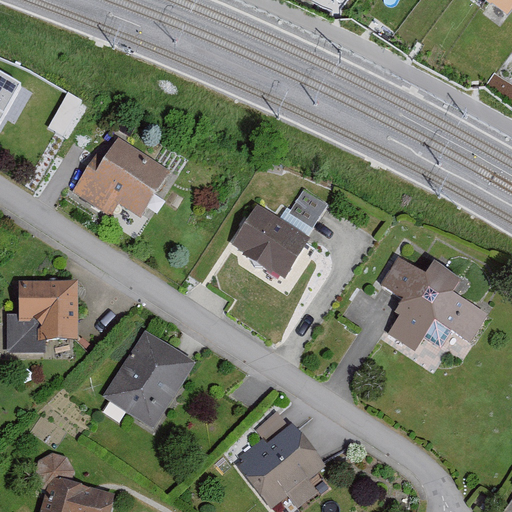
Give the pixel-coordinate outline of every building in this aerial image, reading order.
[(511,0),(487,0),(505,12),(511,2),(511,0)] [(17,129),(35,98),(0,77),(0,135),(7,123),(17,129)] [(67,126),(89,101),(79,93),(57,118),(67,126)] [(167,179),(115,145),(100,168),(94,163),(70,198),(110,224),(118,213),(137,225),(167,179)] [(325,210),(300,196),(287,219),(311,234),(325,210)] [(307,246),(253,213),(228,253),(282,286),(307,246)] [(457,286),(431,269),(422,282),(397,265),(380,290),(400,303),(389,319),(396,324),(386,339),(412,357),(430,329),(464,351),(483,323),(448,300),(457,286)] [(31,328),(37,333),(37,348),(75,349),(75,289),(16,289),(16,328),(31,328)] [(193,370),(143,338),(100,404),(150,437),(193,370)] [(270,449),(264,442),(229,470),(263,511),(275,511),(286,503),(292,511),(300,511),(315,500),(305,489),(323,474),(289,432),(270,449)] [(70,490),(72,478),(53,459),(27,475),(34,486),(45,488),(39,511),(107,511),(111,499),(70,490)]
